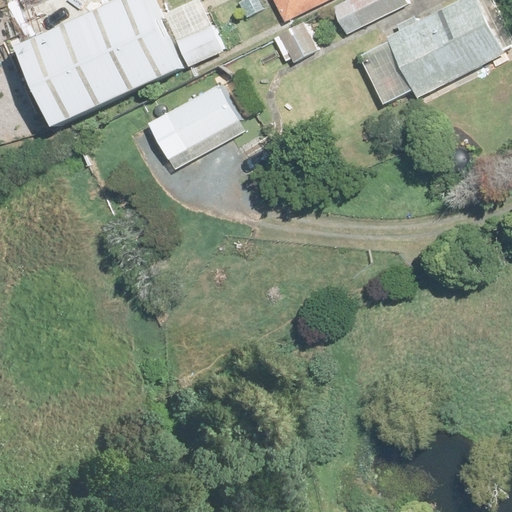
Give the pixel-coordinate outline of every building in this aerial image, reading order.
[(157,0),(136,0),(31,49),(69,132),(192,75),(157,0)] [(209,0),(174,16),(199,72),(235,56),(209,0)] [(280,0),(293,25),(343,0),(280,0)] [(414,2),(412,0),(359,0),(340,11),(353,36),(414,2)] [(405,27),(408,31),(396,38),(399,42),(370,58),(397,108),(423,94),(427,102),(511,56),(511,27),(497,0),(466,0),(450,9),(448,4),(405,27)] [(301,66),(328,51),(312,23),(285,38),(301,66)] [(255,129),(226,83),(159,125),(188,171),(255,129)]
